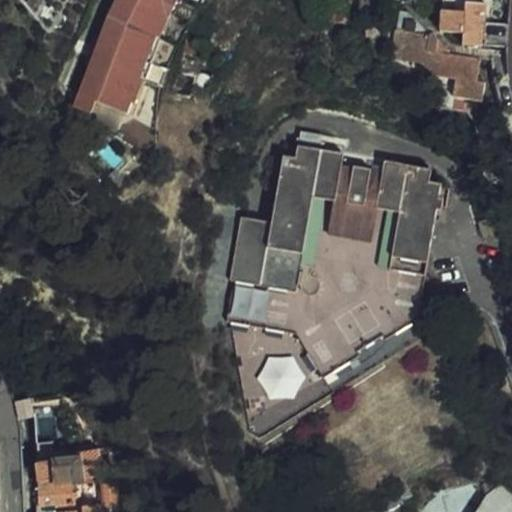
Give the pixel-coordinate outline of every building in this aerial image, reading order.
[(83,88),(100,96),(125,107),(158,32),(175,0),(121,0),(116,11),(83,88)] [(175,0),(158,32),(164,34),(181,0),(175,0)] [(323,0),(323,17),(348,17),(348,1),(327,0),(323,0)] [(440,10),(439,33),(462,34),(461,43),(486,44),(488,2),(465,1),(464,11),(440,10)] [(420,24),(412,16),(403,17),(394,62),(402,65),(402,67),(414,68),(414,72),(425,73),(425,78),(440,78),(463,79),(462,98),(492,100),(493,80),(486,80),(487,57),(452,55),(438,42),(428,38),(417,37),(420,24)] [(510,22),(488,21),(487,44),(509,45),(510,22)] [(125,107),(131,110),(164,34),(158,32),(125,107)] [(193,96),(197,85),(202,67),(210,45),(190,39),(173,89),(193,96)] [(219,71),(202,67),(197,85),(214,90),(219,71)] [(95,108),(100,96),(83,88),(78,101),(95,108)] [(118,129),(126,115),(104,102),(96,117),(118,129)] [(511,143),(511,109),(508,111),(502,112),(511,143)] [(275,220),(248,216),(230,320),(299,332),(328,377),(365,354),(362,350),(388,333),(391,337),(421,318),(443,207),(448,207),(449,197),(444,196),(446,181),(435,180),(437,166),(401,160),(387,170),(376,168),(376,166),(359,163),(359,164),(347,163),(338,149),(302,142),(300,155),(287,153),(275,220)] [(494,166),(497,186),(511,183),(507,162),(494,166)] [(487,237),(499,233),(493,215),(480,218),(487,237)] [(295,355),(271,356),(260,376),(272,398),(296,398),(308,375),(295,355)] [(94,423),(100,426),(89,404),(82,411),(94,423)] [(102,427),(106,423),(89,404),(100,426),(102,427)] [(53,446),(37,447),(38,458),(53,456),(53,446)] [(64,447),(65,454),(80,452),(79,446),(64,447)] [(102,473),(99,449),(80,452),(81,458),(65,460),(53,461),(53,456),(38,458),(39,501),(64,500),(64,503),(78,502),(76,482),(84,482),(83,475),(93,474),(102,473)] [(65,460),(81,458),(80,452),(65,454),(65,460)] [(511,511),(511,499),(502,487),(487,494),(483,480),(437,494),(422,511),(511,511)] [(103,481),(105,505),(105,509),(120,508),(118,481),(103,481)]
